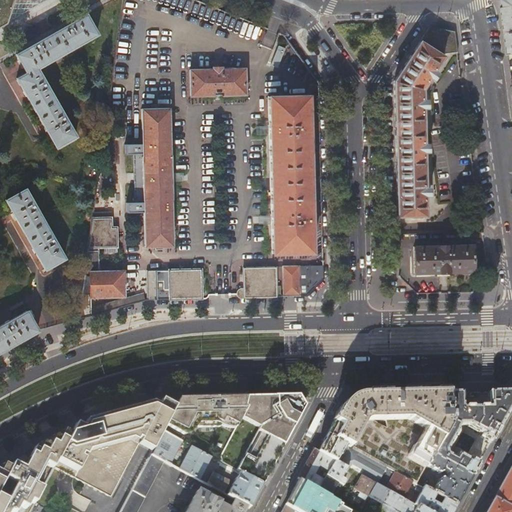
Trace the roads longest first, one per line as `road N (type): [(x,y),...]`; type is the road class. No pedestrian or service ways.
road 1 (primary): [(353,321),(187,325),(73,356),(0,388)]
road 2 (primary): [(0,429),(125,376),(215,364),(340,364)]
road 3 (secondary): [(351,96),(353,321)]
road 4 (secondary): [(504,172),(477,15),(466,2)]
road 5 (primary): [(340,364),(511,362)]
road 6 (tertiary): [(340,364),(260,511)]
road 7 (primary): [(511,315),(353,321)]
road 8 (secondary): [(259,0),(315,29),(350,79),(351,96)]
road 9 (residential): [(427,3),(377,80),(351,96)]
